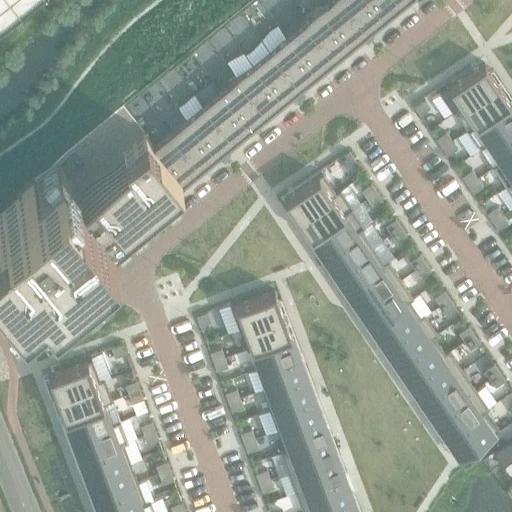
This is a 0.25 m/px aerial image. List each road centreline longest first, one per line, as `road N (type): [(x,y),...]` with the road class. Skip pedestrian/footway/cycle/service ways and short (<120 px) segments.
road 1 (residential): [(353,88),(130,268)]
road 2 (residential): [(353,88),(511,316)]
road 3 (residential): [(226,511),(130,268)]
road 4 (residential): [(130,268),(67,320),(0,345)]
road 5 (residential): [(461,0),(353,88)]
